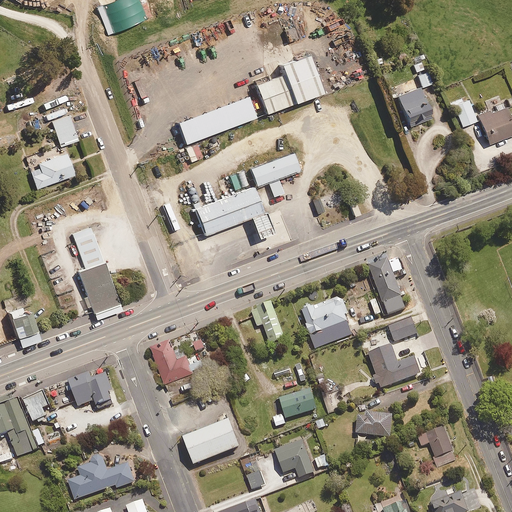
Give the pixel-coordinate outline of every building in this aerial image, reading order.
[(424,69),(422,62),(413,65),(416,72),(424,69)] [(432,83),(428,72),(418,75),(422,87),(432,83)] [(243,88),(254,115),(287,101),(276,75),(243,88)] [(432,118),(420,87),(398,96),(410,126),(432,118)] [(467,97),(453,102),(456,110),(462,126),(476,121),(467,97)] [(511,134),(511,120),(505,101),(495,105),(497,108),(478,115),(489,144),(511,134)] [(78,140),(69,115),(52,121),(61,147),(78,140)] [(74,175),(66,153),(38,163),(40,168),(30,172),(36,189),(74,175)] [(294,174),(286,156),(248,172),(256,190),(294,174)] [(260,214),(249,189),(192,212),(203,238),(246,220),(254,241),(269,235),(260,214)] [(360,214),(356,204),(350,206),(354,216),(360,214)] [(93,228),(75,234),(88,270),(106,263),(93,228)] [(407,308),(388,256),(369,263),(388,315),(407,308)] [(121,305),(106,263),(88,270),(80,273),(95,314),(121,305)] [(65,276),(52,281),(55,292),(69,288),(65,276)] [(351,319),(343,296),(303,310),(311,335),(324,331),(326,336),(350,328),(347,321),(351,319)] [(269,320),(264,307),(252,311),(258,327),(264,325),(271,344),(285,339),(278,316),(269,320)] [(11,319),(19,339),(36,332),(28,312),(11,319)] [(418,334),(412,319),(390,327),(395,342),(418,334)] [(169,339),(150,346),(164,384),(192,374),(186,356),(177,359),(169,339)] [(203,340),(194,343),(196,351),(205,348),(203,340)] [(400,363),(394,346),(370,354),(378,375),(373,377),(376,384),(380,383),(382,388),(422,374),(416,358),(400,363)] [(101,368),(68,381),(82,413),(99,406),(102,413),(117,407),(101,368)] [(318,409),(312,389),(281,399),(287,418),(318,409)] [(47,393),(24,403),(34,426),(50,419),(47,411),(53,408),(47,393)] [(43,451),(22,399),(5,406),(0,408),(0,439),(13,433),(24,459),(43,451)] [(368,414),(368,417),(359,416),(358,434),(393,437),(394,416),(368,414)] [(286,423),(283,416),(274,419),(276,427),(286,423)] [(326,427),(323,419),(316,422),(319,430),(326,427)] [(232,420),(181,439),(192,468),(243,449),(232,420)] [(456,460),(445,428),(419,437),(422,446),(431,443),(436,458),(434,459),(437,467),(456,460)] [(315,473),(303,440),(276,450),(285,473),(297,469),(300,478),(315,473)] [(108,470),(103,455),(91,459),(92,463),(79,468),(82,476),(69,481),(75,500),(116,486),(117,488),(137,481),(131,462),(108,470)] [(328,465),(325,456),(316,459),(319,468),(328,465)] [(265,485),(261,472),(248,476),(253,489),(265,485)] [(469,511),(463,492),(434,502),(437,511),(469,511)] [(147,511),(144,500),(127,506),(129,511),(112,511),(112,509),(103,511),(147,511)] [(263,511),(259,501),(230,511),(263,511)] [(411,511),(407,501),(384,509),(385,511),(411,511)]
